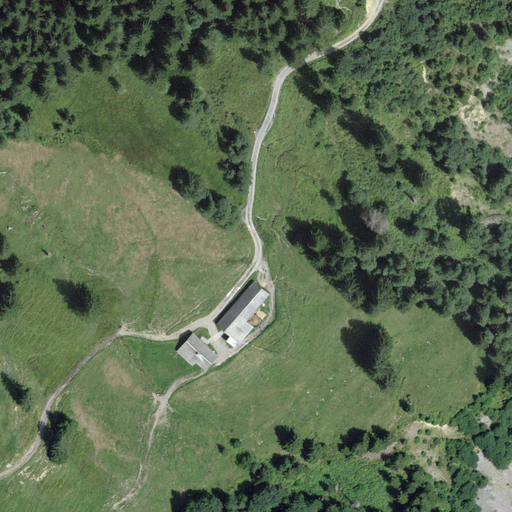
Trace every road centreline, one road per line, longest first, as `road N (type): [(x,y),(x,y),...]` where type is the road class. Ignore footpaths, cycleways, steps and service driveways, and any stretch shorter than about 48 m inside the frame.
road 1 (track): [(380,0),(368,23),(286,67),(279,80),(251,164),(247,218),(259,252),(213,315)]
road 2 (track): [(0,476),(28,456),(50,395),(96,346),(125,331),(175,336),(213,315)]
road 3 (track): [(259,252),(271,287),(269,316),(167,392)]
